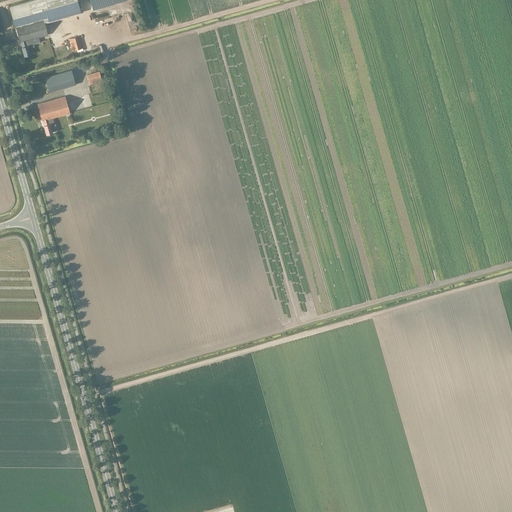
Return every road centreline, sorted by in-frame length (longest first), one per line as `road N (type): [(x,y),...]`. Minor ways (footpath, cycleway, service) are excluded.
road 1 (secondary): [(116,511),(33,221)]
road 2 (track): [(64,92),(112,54),(302,0)]
